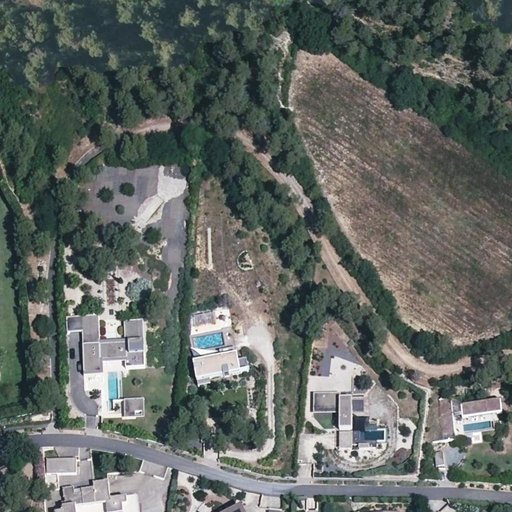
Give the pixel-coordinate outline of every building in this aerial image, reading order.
[(67,333),(83,332),(82,317),(67,318),(67,333)] [(144,322),(125,322),(125,342),(125,344),(100,345),(100,342),(99,317),(82,317),(83,332),(84,352),(84,374),(104,373),(103,364),(103,361),(126,360),(126,363),(127,369),(145,368),(144,322)] [(233,376),(249,372),(247,360),(239,362),(236,349),(220,352),(221,359),(222,363),(217,364),(216,359),(194,363),(199,387),(205,386),(211,385),(210,380),(209,373),(232,369),(233,376)] [(210,380),(233,376),(232,369),(209,373),(210,380)] [(341,395),(314,395),(314,415),(340,415),(340,431),(352,431),(353,419),(353,416),(365,417),(366,403),(353,403),(353,401),(341,400),(341,395)] [(451,400),(439,401),(444,442),(456,441),(453,418),(453,414),(451,400)] [(127,401),(127,418),(136,418),(135,414),(143,414),(143,401),(127,401)] [(370,401),(353,401),(353,403),(366,403),(365,417),(353,416),(353,419),(370,419),(370,401)] [(462,417),(463,418),(502,414),(501,401),(461,405),(462,413),(462,417)] [(352,432),(340,432),(339,450),(352,451),(352,432)] [(434,453),(436,467),(445,466),(444,452),(434,453)] [(77,474),(77,459),(47,459),(47,474),(77,474)] [(13,465),(11,466),(15,474),(24,493),(27,491),(13,465)] [(310,477),(310,465),(300,465),(301,477),(310,477)] [(0,480),(1,482),(15,474),(11,466),(0,471),(0,480)] [(0,500),(2,500),(0,496),(0,493),(5,491),(8,497),(10,500),(24,493),(15,474),(1,482),(0,482),(0,500)] [(94,483),(94,488),(82,489),(82,493),(75,494),(74,486),(63,488),(64,497),(65,497),(65,501),(62,501),(62,507),(59,507),(59,511),(55,511),(76,511),(76,505),(84,504),(84,505),(107,503),(107,511),(138,511),(137,496),(111,498),(110,488),(109,481),(94,483)] [(268,506),(270,497),(262,495),(261,505),(268,506)] [(8,497),(2,500),(0,500),(0,505),(10,500),(8,497)]
